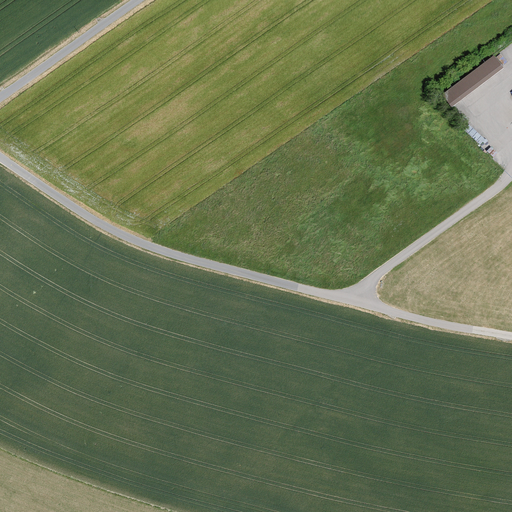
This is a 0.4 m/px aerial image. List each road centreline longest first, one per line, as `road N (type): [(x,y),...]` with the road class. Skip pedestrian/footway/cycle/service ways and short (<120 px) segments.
road 1 (track): [(0,156),(144,244),(511,335)]
road 2 (track): [(488,189),(347,299)]
road 3 (track): [(143,0),(0,98)]
